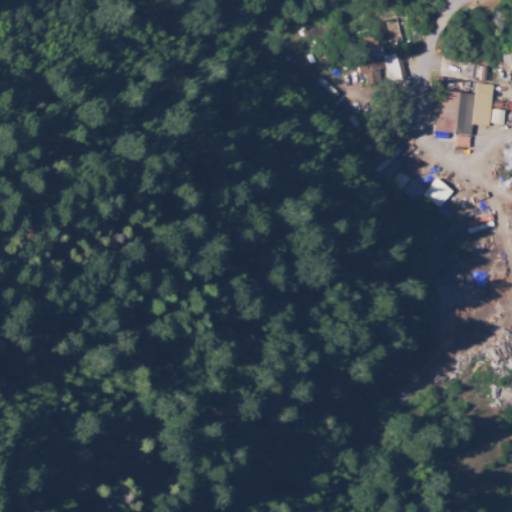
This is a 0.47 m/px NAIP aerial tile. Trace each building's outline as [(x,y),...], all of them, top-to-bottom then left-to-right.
[(366,85),(364,73),(359,74),(357,62),(359,61),(358,54),(363,53),(362,51),(382,48),(383,56),(389,55),(388,49),(398,47),(398,50),(406,48),(408,62),(402,63),(405,77),(388,81),(386,73),(380,75),(381,82),(366,85)] [(471,135),(434,132),(438,91),(474,94),(475,84),(492,86),(488,127),(472,125),(471,135)] [(501,108),(492,107),(493,100),(501,101),(501,108)] [(497,125),(499,110),(486,108),(484,123),(497,125)] [(394,185),(364,159),(376,145),(406,171),(394,185)] [(405,189),(402,186),(414,174),(418,177),(405,189)] [(448,190),(431,178),(418,195),(435,207),(448,190)] [(399,191),(412,200),(421,189),(408,180),(399,191)]
